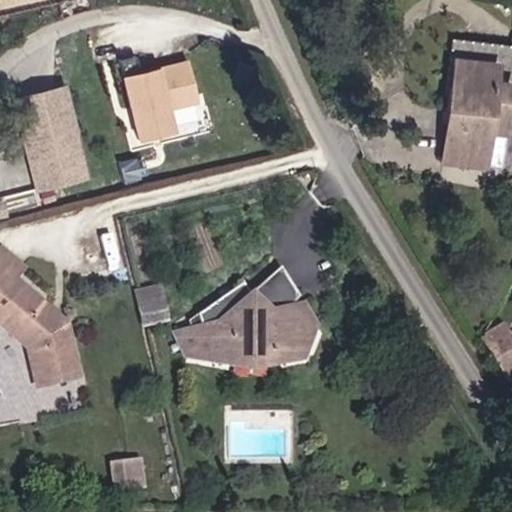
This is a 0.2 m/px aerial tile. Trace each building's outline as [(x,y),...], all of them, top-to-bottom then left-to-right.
[(508,53),(444,43),(431,167),(475,171),(478,144),(498,147),(508,53)] [(146,56),(130,61),(143,108),(147,107),(150,117),(147,123),(152,140),(186,131),(180,108),(208,101),(197,61),(150,73),(146,56)] [(34,188),(58,181),(84,174),(60,86),(10,99),(18,130),(34,188)] [(4,245),(0,250),(0,325),(30,353),(39,391),(77,383),(62,316),(19,275),(27,267),(4,245)] [(200,322),(191,325),(176,332),(187,358),(251,368),(307,363),(309,358),(321,328),(306,305),(294,312),(290,306),(302,298),(283,269),(249,291),(240,277),(218,291),(196,306),(200,322)] [(141,323),(169,320),(165,283),(137,287),(141,323)] [(511,377),(511,367),(494,336),(477,347),(499,385),(511,377)] [(138,485),(135,461),(118,462),(120,487),(138,485)]
